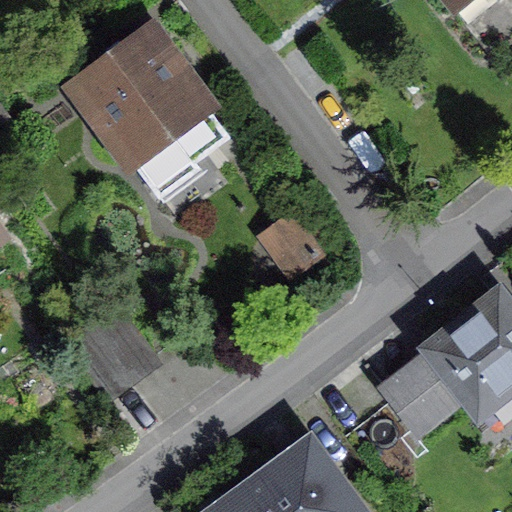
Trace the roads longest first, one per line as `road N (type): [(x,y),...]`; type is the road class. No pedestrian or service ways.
road 1 (residential): [(112,511),(424,284)]
road 2 (residential): [(211,0),(424,284)]
